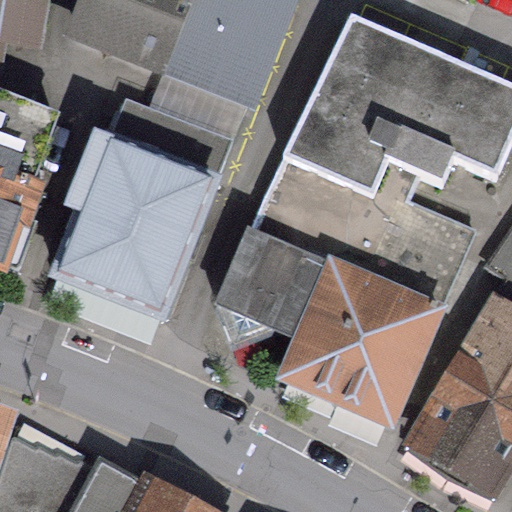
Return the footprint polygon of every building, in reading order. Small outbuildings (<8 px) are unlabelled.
[(0,0),(0,36),(36,42),(43,0),(0,0)] [(194,0),(94,0),(80,37),(166,71),(194,0)] [(194,0),(166,71),(249,103),(289,1),(287,0),(194,0)] [(511,139),(511,93),(351,23),(216,308),(226,312),(236,340),(264,329),(300,345),(283,383),(390,430),(473,235),(441,221),(437,231),(391,212),(407,176),(436,188),(448,162),(492,181),(511,139)] [(0,102),(0,269),(1,266),(17,272),(34,225),(18,219),(51,123),(0,102)] [(188,268),(182,266),(231,145),(126,105),(109,147),(98,143),(77,196),(88,201),(78,225),(73,222),(52,274),(56,282),(160,323),(168,320),(188,268)] [(511,232),(487,270),(511,285),(511,290),(434,419),(429,415),(428,418),(422,435),(427,453),(452,473),(480,487),(500,482),(511,468),(511,465),(509,463),(511,457),(511,232)] [(0,473),(8,449),(0,445),(0,473)] [(88,491),(8,449),(0,473),(0,511),(181,511),(100,468),(88,491)]
